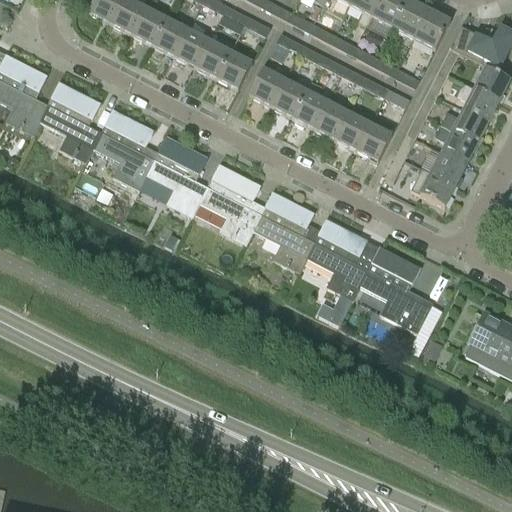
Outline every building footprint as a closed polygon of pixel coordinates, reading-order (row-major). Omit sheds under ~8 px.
[(108,28),(122,2),(117,0),(94,0),(86,17),(108,28)] [(183,0),(199,8),(203,0),(183,0)] [(204,0),(203,0),(199,8),(221,19),(225,11),(204,0)] [(255,0),(245,0),(243,4),(264,15),(269,7),(255,0)] [(326,0),(314,0),(312,5),(321,10),(326,0)] [(353,0),(326,0),(321,10),(331,15),(336,5),(348,10),(353,0)] [(353,0),(348,10),(369,22),(380,0),(353,0)] [(380,0),(369,22),(390,33),(405,3),(398,0),(380,0)] [(108,28),(129,39),(143,13),(122,2),(108,28)] [(390,33),(411,44),(426,15),(405,3),(390,33)] [(269,7),(264,15),(286,27),(290,18),(269,7)] [(225,11),(221,19),(242,30),(246,22),(225,11)] [(129,39),(151,50),(164,24),(143,13),(129,39)] [(449,26),(426,15),(411,44),(434,55),(449,26)] [(290,18),(286,27),(307,38),(311,29),(290,18)] [(246,22),(242,30),(264,41),(268,33),(246,22)] [(151,50),(172,61),(185,35),(164,24),(151,50)] [(311,29),(307,38),(328,49),(332,40),(311,29)] [(459,31),(448,53),(456,57),(483,71),(495,78),(511,45),(511,37),(497,30),(494,36),(488,33),(485,38),(481,35),(478,41),(459,31)] [(172,61),(193,72),(207,46),(185,35),(172,61)] [(297,59),(301,50),(279,38),(274,47),(297,59)] [(332,40),(328,49),(349,60),(354,52),(332,40)] [(193,72),(214,83),(228,57),(207,46),(193,72)] [(301,50),(297,59),(318,70),(322,61),(301,50)] [(354,52),(349,60),(370,71),(375,63),(354,52)] [(436,76),(445,80),(456,57),(448,53),(436,76)] [(250,68),(228,57),(214,83),(237,95),(250,68)] [(0,68),(0,105),(12,111),(4,126),(31,140),(38,125),(46,110),(34,104),(46,81),(5,59),(0,68)] [(322,61),(318,70),(339,80),(344,72),(322,61)] [(375,63),(370,71),(392,83),(396,74),(375,63)] [(483,71),(472,94),(497,107),(509,84),(495,78),(483,71)] [(344,72),(339,80),(360,91),(365,83),(344,72)] [(247,100),(269,112),(283,85),(261,74),(247,100)] [(396,74),(392,83),(412,93),(417,85),(396,74)] [(426,97),(434,101),(445,80),(436,76),(426,97)] [(365,83),(360,91),(382,102),(386,93),(365,83)] [(269,112),(291,122),(304,96),(283,85),(269,112)] [(46,110),(38,125),(65,139),(58,153),(84,167),(92,152),(99,137),(88,131),(99,108),(58,87),(46,110)] [(486,128),(497,107),(472,94),(470,96),(460,91),(455,101),(465,106),(461,114),(486,128)] [(386,93),(382,102),(404,114),(408,105),(386,93)] [(325,107),(304,96),(291,122),(312,133),(325,107)] [(415,118),(423,122),(434,101),(426,97),(415,118)] [(347,118),(325,107),(312,133),(333,144),(347,118)] [(145,180),(153,165),(141,158),(153,135),(112,114),(100,137),(99,137),(92,152),(119,166),(111,181),(138,194),(145,180)] [(476,149),(486,128),(461,114),(456,124),(445,118),(439,130),(476,149)] [(333,144),(354,155),(368,129),(347,118),(333,144)] [(404,139),(412,143),(423,122),(415,118),(404,139)] [(390,140),(368,129),(354,155),(376,167),(390,140)] [(465,170),(476,149),(439,130),(432,143),(444,148),(439,157),(465,170)] [(394,160),(402,164),(412,143),(404,139),(394,160)] [(190,222),(206,191),(194,185),(206,163),(165,142),(153,165),(145,180),(172,193),(164,208),(190,222)] [(454,191),(465,170),(439,157),(429,178),(454,191)] [(402,164),(394,160),(383,182),(391,186),(402,164)] [(252,234),(260,219),(247,213),(259,190),(218,169),(206,191),(190,222),(191,222),(199,207),(226,221),(218,236),(244,249),(252,234)] [(454,191),(429,178),(420,173),(409,195),(443,212),(454,191)] [(306,261),(314,246),(301,240),(312,218),(272,197),(260,219),(252,234),(279,248),(271,263),(298,277),(306,261)] [(359,289),(367,274),(354,267),(365,245),(325,224),(314,246),(306,261),(333,275),(325,290),(351,304),(359,289)] [(367,274),(359,289),(385,302),(378,317),(415,337),(431,307),(408,295),(419,273),(378,252),(367,274)] [(464,361),(476,367),(511,386),(511,385),(511,329),(510,329),(505,337),(499,333),(501,330),(475,316),(475,317),(484,322),(469,349),(468,349),(463,359),(464,359),(464,360),(465,360),(464,361)] [(420,359),(433,365),(440,349),(428,343),(420,359)]
